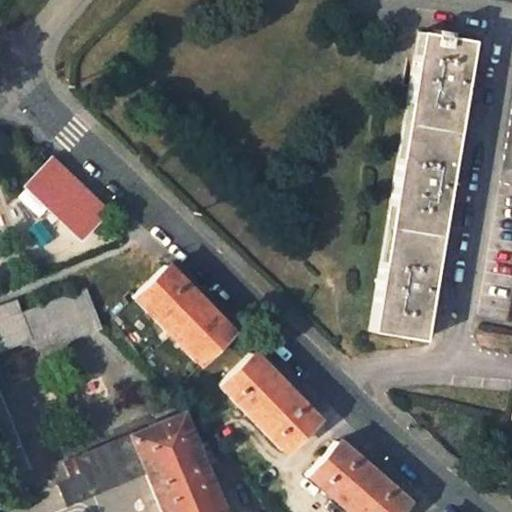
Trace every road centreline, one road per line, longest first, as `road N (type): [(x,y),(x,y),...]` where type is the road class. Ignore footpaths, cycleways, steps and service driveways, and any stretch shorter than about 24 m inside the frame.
road 1 (residential): [(17,65),(346,396)]
road 2 (residential): [(450,369),(511,33)]
road 3 (residential): [(346,396),(475,511)]
